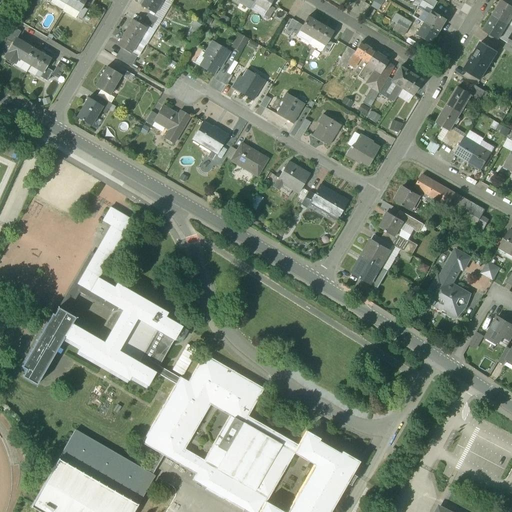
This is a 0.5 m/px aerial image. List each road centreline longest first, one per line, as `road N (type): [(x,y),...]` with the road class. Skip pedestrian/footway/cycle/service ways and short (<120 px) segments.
road 1 (unclassified): [(320,281),(48,123)]
road 2 (residential): [(371,194),(193,91)]
road 3 (unclassified): [(449,366),(320,281)]
road 4 (residential): [(48,123),(124,0)]
road 5 (residential): [(314,0),(437,72)]
road 6 (residential): [(400,146),(511,210)]
